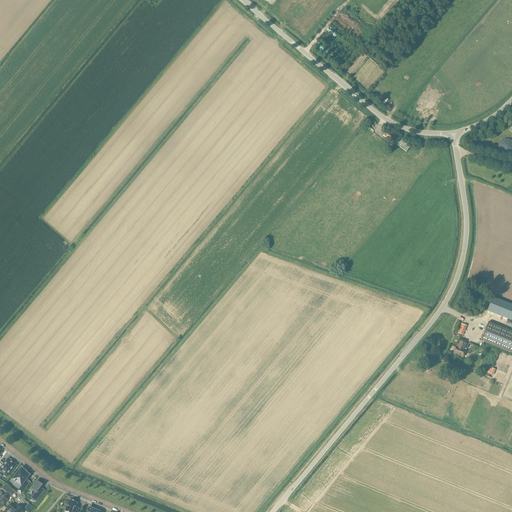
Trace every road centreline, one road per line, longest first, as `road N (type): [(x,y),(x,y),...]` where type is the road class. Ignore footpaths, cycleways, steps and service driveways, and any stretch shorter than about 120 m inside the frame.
road 1 (unclassified): [(273,511),(447,297),(464,233),(452,128)]
road 2 (unclassified): [(452,128),(426,130),(389,118),(244,0)]
road 3 (residential): [(0,439),(57,483),(127,511)]
